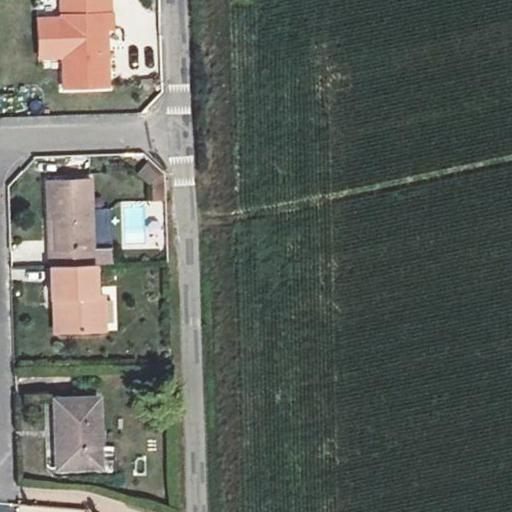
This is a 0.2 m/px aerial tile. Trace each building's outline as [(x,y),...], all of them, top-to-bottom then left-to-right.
[(89,0),(67,0),(68,13),(90,12),(89,0)] [(68,13),(60,13),(62,85),(106,84),(103,27),(111,27),(111,12),(90,12),(68,13)] [(155,186),(163,171),(145,161),(136,176),(155,186)] [(46,179),(47,217),(54,216),(54,247),(49,247),(49,265),(91,264),(88,179),(46,179)] [(151,249),(150,202),(119,203),(120,250),(151,249)] [(93,263),(91,264),(49,265),(50,296),(63,295),(63,308),(58,309),(59,332),(102,330),(101,295),(95,295),(93,263)] [(60,429),(61,467),(99,466),(97,397),(52,397),(53,429),(60,429)]
